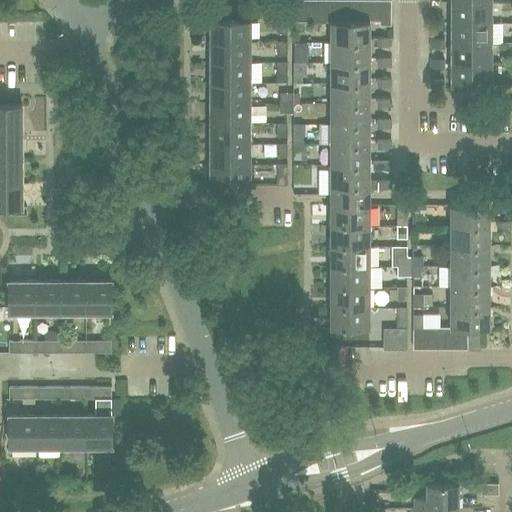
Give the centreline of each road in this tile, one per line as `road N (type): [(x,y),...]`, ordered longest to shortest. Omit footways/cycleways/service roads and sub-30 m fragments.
road 1 (residential): [(203,353),(76,26)]
road 2 (residential): [(249,489),(203,353)]
road 3 (tertiary): [(379,451),(511,410)]
